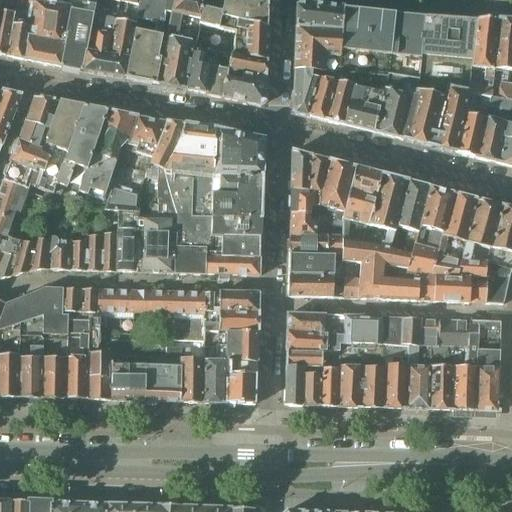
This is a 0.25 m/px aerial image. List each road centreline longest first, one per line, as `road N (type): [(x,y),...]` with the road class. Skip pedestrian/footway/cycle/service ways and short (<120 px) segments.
road 1 (residential): [(0,292),(39,282),(277,290)]
road 2 (tertiary): [(269,454),(0,449)]
road 3 (tertiary): [(0,468),(268,476)]
road 4 (residential): [(280,133),(31,83)]
road 5 (residential): [(511,189),(280,133)]
road 6 (residential): [(276,304),(511,315)]
road 7 (residential): [(280,133),(277,290)]
road 8 (residential): [(276,304),(269,454)]
road 9 (tertiary): [(364,464),(509,468)]
road 10 (residential): [(283,0),(280,133)]
road 11 (residential): [(509,468),(511,337)]
